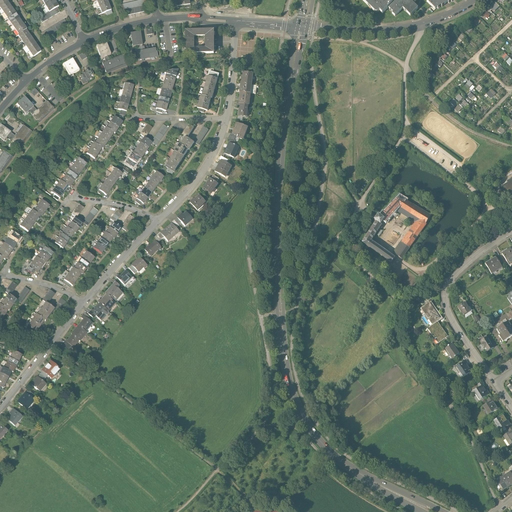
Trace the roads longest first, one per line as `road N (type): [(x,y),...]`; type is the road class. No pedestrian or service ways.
road 1 (primary): [(302,26),(277,221),(285,359),(311,429),(339,460),(380,486)]
road 2 (residential): [(511,232),(456,271),(445,297),(453,324),(494,382)]
road 3 (residential): [(302,26),(383,30),(439,18),(471,0)]
road 4 (unknown): [(385,511),(324,472),(290,494),(269,494),(233,511)]
road 5 (residential): [(84,303),(0,406)]
road 6 (residential): [(226,117),(209,162),(158,221)]
